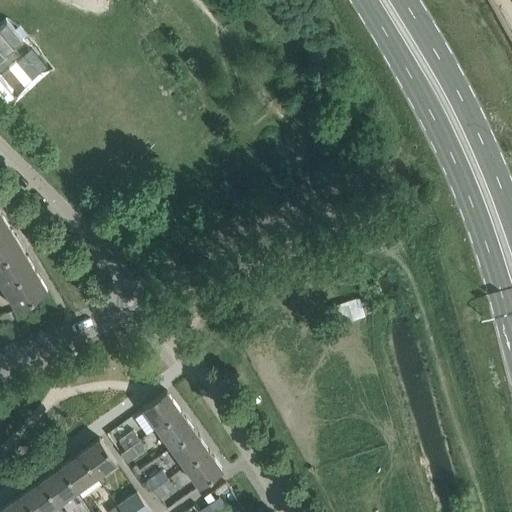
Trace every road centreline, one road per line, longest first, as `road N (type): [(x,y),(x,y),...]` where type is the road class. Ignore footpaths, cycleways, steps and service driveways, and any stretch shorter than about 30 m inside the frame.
road 1 (secondary): [(363,0),(449,149),(511,332)]
road 2 (track): [(145,319),(414,206)]
road 3 (residential): [(287,511),(228,414),(134,305)]
road 4 (secondary): [(511,218),(470,120),(402,0)]
road 5 (residential): [(134,305),(0,152)]
road 6 (residential): [(0,367),(134,305)]
